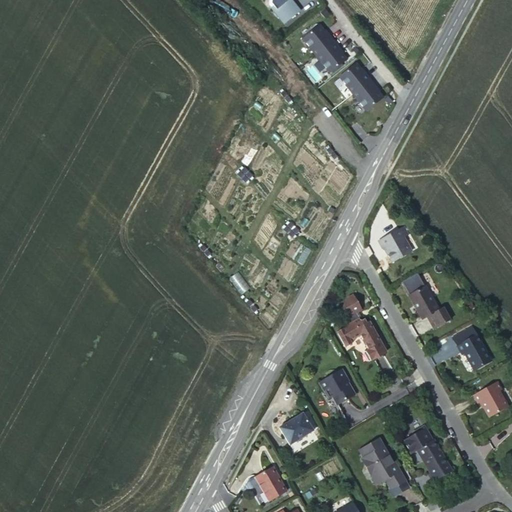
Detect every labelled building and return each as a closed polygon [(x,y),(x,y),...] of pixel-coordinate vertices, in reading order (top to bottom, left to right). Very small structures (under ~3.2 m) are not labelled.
[(288,0),(297,10),(309,0),(288,0)] [(315,39),(307,47),(316,59),(327,50),(321,43),(320,44),(315,39)] [(352,50),(315,79),(326,92),(363,64),(352,50)] [(395,220),(391,223),(396,232),(401,229),(395,220)] [(396,232),(391,223),(370,235),(374,242),(376,241),(384,256),(404,245),(396,232)] [(438,300),(425,277),(404,288),(418,312),(422,310),(429,322),(450,310),(443,298),(438,300)] [(349,291),(343,282),(338,288),(331,300),(335,307),(347,299),(344,294),(349,291)] [(349,291),(344,294),(347,299),(352,296),(349,291)] [(355,315),(354,313),(337,322),(338,325),(333,328),(340,341),(346,337),(344,334),(354,328),(363,343),(360,345),(365,354),(381,345),(364,315),(361,316),(360,315),(359,315),(358,315),(357,315),(355,315)] [(469,322),(450,332),(459,349),(461,348),(471,365),(488,356),(469,322)] [(335,363),(313,375),(318,384),(322,381),(327,389),(332,398),(348,388),(339,372),(340,371),(335,363)] [(322,381),(318,384),(322,391),(327,389),(322,381)] [(497,383),(474,396),(479,405),(481,403),(490,419),(509,408),(500,393),(502,392),(497,383)] [(301,412),(277,426),(288,444),(312,430),(301,412)] [(450,464),(432,434),(415,444),(428,467),(424,469),(429,476),(450,464)] [(392,483),(401,477),(392,462),(390,463),(387,458),(374,436),(354,447),(359,454),(357,455),(367,473),(372,470),(375,476),(379,475),(380,477),(386,487),(392,483)] [(270,463),(253,474),(267,498),(284,487),(270,463)] [(372,470),(367,473),(372,482),(380,477),(379,475),(375,476),(372,470)] [(405,484),(401,477),(392,483),(396,489),(405,484)] [(396,489),(392,483),(386,487),(385,487),(389,493),(396,489)] [(356,511),(349,498),(330,509),(331,511),(356,511)]
